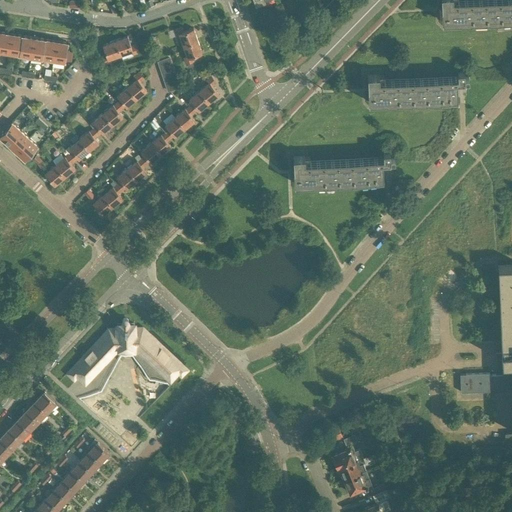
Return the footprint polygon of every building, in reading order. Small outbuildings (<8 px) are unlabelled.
[(511,0),(441,0),(442,21),(511,18),(511,0)] [(183,45),(197,40),(193,28),(183,31),(182,26),(174,29),(176,35),(179,34),(183,45)] [(0,51),(8,52),(11,33),(0,31),(0,51)] [(22,35),(11,33),(8,52),(19,54),(22,35)] [(31,56),(34,37),(22,35),(19,54),(31,56)] [(115,40),(120,54),(131,50),(132,54),(138,52),(136,44),(131,46),(127,36),(115,40)] [(42,58),(45,39),(34,37),(31,56),(42,58)] [(57,41),(45,39),(42,58),(54,60),(57,41)] [(120,54),(115,40),(103,44),(107,54),(102,56),(105,63),(110,61),(109,58),(120,54)] [(197,40),(183,45),(187,56),(184,57),(186,63),(188,62),(192,61),(193,60),(192,56),(202,52),(197,40)] [(57,41),(54,60),(65,62),(68,42),(57,41)] [(158,62),(160,68),(171,64),(169,59),(158,62)] [(162,74),(173,70),(171,64),(160,68),(162,74)] [(175,75),(173,70),(162,74),(164,79),(175,75)] [(458,77),(382,79),(379,79),(379,74),(367,74),(368,101),(457,98),(456,82),(464,82),(464,81),(469,81),(469,75),(464,75),(464,71),(457,71),(458,77)] [(136,78),(127,86),(137,98),(146,89),(140,81),(144,78),(139,72),(134,76),(136,78)] [(177,81),(175,75),(164,79),(166,85),(177,81)] [(199,90),(209,102),(219,93),(212,85),(216,82),(211,76),(206,80),(208,83),(199,90)] [(168,91),(177,88),(179,87),(177,81),(166,85),(168,91)] [(127,106),(137,98),(127,86),(117,94),(121,99),(117,102),(122,108),(126,105),(127,106)] [(3,91),(8,96),(11,92),(6,88),(3,91)] [(189,106),(194,112),(198,109),(199,110),(209,102),(199,90),(189,98),(193,103),(189,106)] [(119,111),(122,108),(117,102),(114,105),(113,104),(103,112),(113,124),(123,115),(119,111)] [(175,116),(185,128),(195,119),(191,115),(194,112),(189,106),(186,109),(185,108),(175,116)] [(27,113),(31,118),(35,114),(30,110),(27,113)] [(103,132),(113,124),(103,112),(89,123),(98,134),(102,131),(103,132)] [(185,128),(175,116),(165,124),(169,129),(165,132),(170,138),(174,135),(175,136),(185,128)] [(0,134),(0,136),(8,143),(21,129),(12,121),(0,134)] [(89,130),(79,138),(89,150),(99,142),(95,137),(98,134),(89,123),(86,126),(89,130)] [(16,151),(29,137),(21,129),(8,143),(16,151)] [(151,142),(160,154),(170,145),(167,141),(170,138),(165,132),(161,135),(161,134),(151,142)] [(29,137),(16,151),(25,159),(38,145),(29,137)] [(79,158),(89,150),(79,138),(65,149),(69,154),(74,160),(78,157),(79,158)] [(145,155),(141,158),(146,164),(150,161),(151,162),(160,154),(151,142),(141,150),(145,155)] [(295,183),(383,179),(382,162),(390,162),(390,161),(395,161),(395,156),(390,156),(390,151),(383,152),(383,157),(305,161),(304,156),(293,156),(294,183),(295,183)] [(65,156),(55,164),(65,176),(74,168),(71,163),(74,160),(69,154),(65,157),(65,156)] [(36,155),(33,159),(36,162),(42,169),(46,165),(40,159),(36,155)] [(143,167),(146,164),(141,158),(138,161),(137,160),(127,168),(136,180),(146,171),(143,167)] [(55,184),(65,176),(55,164),(45,172),(55,184)] [(117,184),(122,190),(126,187),(126,188),(136,180),(127,168),(117,176),(121,181),(117,184)] [(113,186),(103,194),(112,206),(122,198),(119,193),(122,190),(117,184),(114,187),(113,186)] [(89,189),(85,192),(90,198),(94,195),(89,189)] [(102,214),(112,206),(103,194),(93,202),(102,214)] [(500,310),(501,344),(502,374),(490,374),(490,372),(460,374),(460,392),(490,390),(490,389),(511,387),(511,432),(505,433),(505,449),(511,448),(511,264),(498,265),(500,310)] [(181,375),(187,368),(143,327),(134,327),(134,323),(129,323),(128,321),(128,320),(128,319),(127,319),(127,318),(126,318),(125,318),(124,318),(123,319),(122,320),(122,323),(117,324),(117,327),(107,330),(67,373),(75,381),(68,389),(79,399),(101,391),(121,355),(132,355),(149,379),(167,384),(169,386),(176,378),(177,379),(181,375)] [(44,390),(35,400),(47,411),(56,402),(44,390)] [(35,400),(27,409),(39,420),(47,411),(35,400)] [(30,429),(39,420),(27,409),(18,418),(30,429)] [(9,427),(21,439),(30,429),(18,418),(9,427)] [(100,423),(96,428),(113,444),(118,440),(100,423)] [(21,439),(9,427),(1,436),(13,448),(21,439)] [(338,427),(326,433),(329,442),(342,436),(338,427)] [(346,444),(358,439),(354,434),(344,439),(346,444)] [(1,436),(0,436),(0,453),(4,457),(13,448),(1,436)] [(93,442),(87,449),(102,462),(109,454),(108,452),(109,451),(97,440),(94,443),(93,442)] [(503,457),(503,449),(503,446),(476,447),(476,457),(503,457)] [(362,458),(363,458),(359,449),(351,452),(350,447),(332,454),(337,468),(340,467),(362,458)] [(94,470),(102,462),(87,449),(82,455),(83,456),(81,458),(93,469),(94,470)] [(387,449),(379,452),(381,457),(389,453),(387,449)] [(345,479),(366,471),(363,463),(365,463),(363,457),(363,458),(362,458),(340,467),(345,479)] [(81,458),(72,468),(84,479),(93,469),(81,458)] [(76,489),(84,479),(72,468),(63,477),(76,489)] [(366,471),(345,479),(350,492),(371,484),(369,478),(366,471)] [(55,487),(67,498),(76,489),(63,477),(55,487)] [(373,494),(386,489),(383,483),(370,488),(373,494)] [(46,497),(58,508),(67,498),(55,487),(46,497)] [(386,489),(373,494),(377,503),(354,511),(380,511),(390,508),(386,497),(390,496),(386,489)] [(54,511),(58,508),(46,497),(38,506),(44,511),(54,511)]
